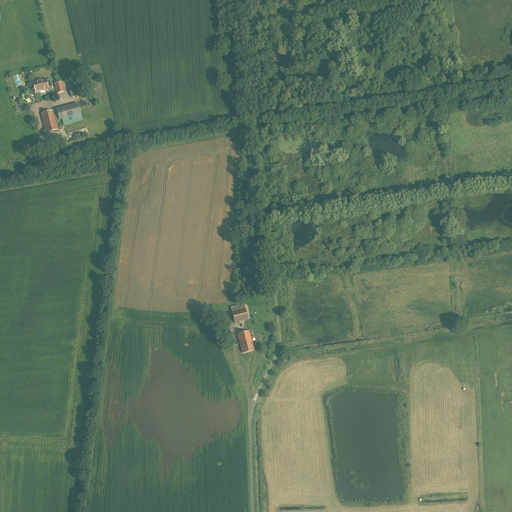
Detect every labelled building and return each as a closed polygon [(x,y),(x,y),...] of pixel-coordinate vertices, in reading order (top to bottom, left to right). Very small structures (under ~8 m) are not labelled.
[(46,79),(33,82),(36,93),(40,92),(40,91),(48,89),(49,89),(48,85),(46,79)] [(61,82),(56,83),(58,93),(64,92),(61,82)] [(81,84),(74,86),(73,83),(68,84),(71,96),(83,93),(81,84)] [(79,104),(57,109),(59,119),(60,120),(63,119),(64,125),(83,120),(79,104)] [(57,109),(42,113),(47,133),(58,130),(56,120),(59,119),(57,109)] [(240,305),(231,307),(235,323),(248,319),(245,304),(240,306),(240,305)] [(249,331),(238,334),(243,353),(255,350),(249,331)]
